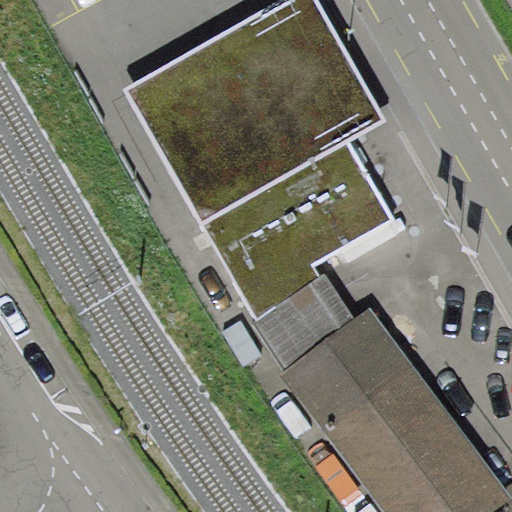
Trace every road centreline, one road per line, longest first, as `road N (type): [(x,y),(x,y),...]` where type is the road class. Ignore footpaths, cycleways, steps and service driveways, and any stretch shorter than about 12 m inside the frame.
road 1 (primary): [(422,0),(511,163)]
road 2 (residential): [(0,346),(98,503)]
